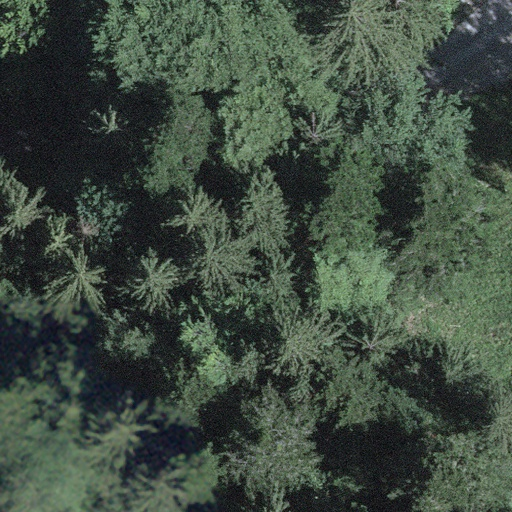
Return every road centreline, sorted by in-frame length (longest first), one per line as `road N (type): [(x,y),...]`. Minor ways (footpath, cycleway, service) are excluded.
road 1 (track): [(502,0),(422,54),(312,98),(0,142)]
road 2 (track): [(0,69),(66,87),(128,122)]
